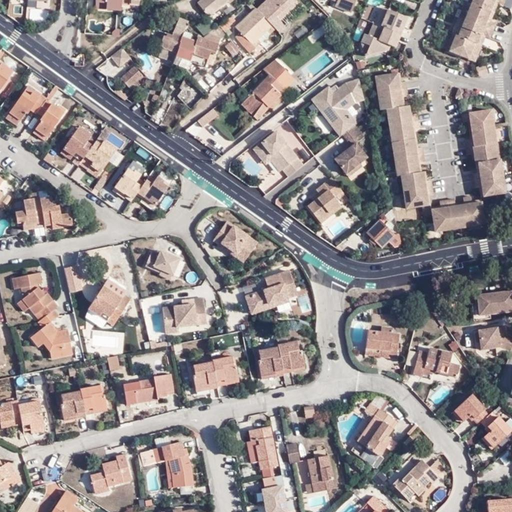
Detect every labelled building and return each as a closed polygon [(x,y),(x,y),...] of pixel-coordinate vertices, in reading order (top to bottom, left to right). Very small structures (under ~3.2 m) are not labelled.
[(121,0),(95,0),(96,2),(107,3),(106,9),(120,11),(121,4),(121,0)] [(227,0),(199,0),(196,2),(207,16),(227,0)] [(266,0),(256,10),(270,25),(273,27),(274,27),(278,32),(285,26),(279,20),(276,17),(283,10),(286,13),(297,2),(295,0),(266,0)] [(330,0),(335,2),(333,6),(348,13),(353,0),(330,0)] [(502,7),(505,0),(473,0),(471,5),(490,13),(493,4),(497,6),(502,7)] [(459,19),(464,21),(467,14),(464,12),(467,4),(465,3),(459,19)] [(471,5),(467,4),(464,12),(467,14),(464,21),(492,33),(495,25),(490,23),(487,21),(490,13),(471,5)] [(372,23),(374,24),(381,8),(376,6),(370,22),(372,23)] [(266,29),(270,25),(256,10),(254,8),(235,27),(239,32),(234,37),(249,52),(255,46),(251,43),(256,38),(257,38),(266,29)] [(381,8),(374,24),(399,34),(405,18),(381,8)] [(279,20),(286,13),(283,10),(276,17),(279,20)] [(177,53),(185,33),(186,30),(189,22),(178,18),(172,35),(167,34),(166,38),(163,36),(159,47),(162,48),(177,53)] [(231,23),(229,22),(226,19),(216,27),(220,32),(231,23)] [(452,35),(454,36),(458,26),(462,28),(464,21),(459,19),(452,35)] [(489,40),(492,33),(464,21),(462,28),(458,26),(454,36),(455,36),(477,45),(481,36),(485,38),(489,40)] [(374,24),(372,23),(367,36),(364,34),(360,43),(368,46),(365,54),(364,54),(364,56),(385,51),(388,46),(390,40),(395,42),(399,34),(374,24)] [(216,27),(206,35),(213,38),(220,32),(216,27)] [(191,62),(197,43),(190,40),(191,35),(185,33),(177,53),(174,61),(173,64),(187,69),(189,62),(191,62)] [(199,36),(197,43),(191,62),(210,69),(215,55),(210,53),(214,44),(217,45),(219,40),(213,38),(206,35),(204,37),(202,37),(199,36)] [(445,50),(449,52),(455,36),(454,36),(452,35),(445,50)] [(482,47),(477,45),(455,36),(449,52),(464,58),(465,56),(476,60),(482,47)] [(260,42),(256,38),(251,43),(255,46),(260,42)] [(236,50),(228,41),(223,46),(230,54),(236,50)] [(219,46),(217,45),(214,44),(210,53),(215,55),(219,46)] [(160,55),(174,61),(177,53),(162,48),(160,55)] [(117,67),(128,58),(120,49),(109,57),(117,67)] [(294,79),(275,60),(263,70),(269,75),(284,89),(294,79)] [(0,62),(0,86),(11,70),(0,62)] [(483,65),(474,68),(477,77),(486,73),(483,65)] [(142,76),(134,67),(120,79),(128,87),(129,86),(132,90),(141,82),(138,79),(142,76)] [(398,83),(396,73),(374,77),(379,111),(386,110),(397,176),(400,175),(405,208),(427,205),(426,196),(428,195),(433,195),(430,181),(426,181),(423,181),(422,172),(421,172),(419,172),(417,162),(420,162),(424,162),(421,147),(417,148),(415,148),(412,129),(414,129),(419,128),(416,115),(412,115),(410,116),(408,106),(404,106),(401,107),(400,98),(402,97),(406,97),(404,82),(400,83),(398,83)] [(258,112),(261,115),(280,95),(280,94),(284,89),(269,75),(244,102),(256,114),(258,112)] [(204,96),(185,77),(179,90),(181,92),(177,96),(185,104),(190,109),(204,96)] [(311,101),(339,138),(344,134),(356,125),(356,124),(345,110),(355,103),(364,100),(359,80),(345,84),(338,90),(335,86),(330,90),(328,88),(311,101)] [(46,135),(61,115),(55,110),(58,107),(46,99),(47,98),(41,93),(28,85),(24,91),(9,111),(20,118),(21,119),(29,108),(36,113),(37,111),(44,116),(36,127),(46,135)] [(461,100),(464,92),(457,90),(453,97),(461,100)] [(151,103),(156,105),(159,98),(154,96),(151,103)] [(256,114),(244,102),(240,106),(253,117),(256,115),(256,114)] [(59,105),(58,107),(55,110),(61,115),(65,109),(59,105)] [(494,143),(495,143),(489,110),(460,115),(462,123),(466,122),(469,121),(472,139),(470,140),(465,141),(466,148),(467,155),(471,155),(474,154),(477,172),(475,173),(470,174),(473,188),(477,187),(480,186),(482,196),(506,192),(500,159),(497,159),(494,143)] [(20,118),(10,111),(6,117),(16,124),(20,118)] [(208,113),(197,121),(202,127),(213,119),(208,113)] [(78,125),(76,129),(82,133),(83,132),(89,137),(91,134),(85,129),(78,125)] [(365,137),(356,125),(344,134),(353,146),(346,151),(347,152),(344,154),(343,153),(336,159),(347,173),(360,163),(368,157),(357,143),(365,137)] [(46,135),(36,127),(33,131),(44,139),(46,135)] [(104,127),(97,137),(102,140),(103,139),(104,140),(110,131),(104,127)] [(101,171),(112,155),(107,151),(111,145),(104,140),(103,139),(102,140),(97,137),(94,140),(91,145),(86,141),(89,137),(83,132),(82,133),(76,129),(62,148),(73,155),(75,156),(80,160),(84,155),(92,161),(90,164),(101,171)] [(291,176),(305,164),(279,130),(256,149),(265,161),(273,155),(285,169),(291,176)] [(116,149),(111,145),(107,151),(112,155),(116,149)] [(70,158),(73,155),(62,148),(60,150),(70,158)] [(92,161),(84,155),(80,160),(79,162),(88,168),(88,167),(90,164),(92,161)] [(282,171),(285,169),(273,155),(265,161),(267,163),(272,159),(282,171)] [(107,179),(116,165),(111,162),(101,175),(107,179)] [(363,165),(360,163),(347,173),(349,176),(363,165)] [(101,171),(90,164),(88,167),(88,168),(87,169),(97,176),(98,174),(101,171)] [(155,202),(167,185),(162,181),(164,179),(169,182),(172,178),(160,170),(157,175),(152,182),(146,178),(141,185),(135,181),(140,174),(135,169),(133,172),(127,167),(114,185),(126,193),(125,194),(131,199),(136,192),(142,197),(143,195),(145,196),(155,202)] [(343,190),(333,177),(318,189),(320,192),(323,195),(316,200),(310,205),(321,219),(334,209),(336,211),(343,205),(336,196),(343,190)] [(123,196),(125,194),(126,193),(114,185),(112,188),(123,196)] [(62,222),(63,223),(73,221),(71,211),(65,212),(61,213),(60,207),(59,204),(53,205),(51,195),(47,196),(40,197),(39,196),(29,197),(23,198),(25,208),(16,210),(18,221),(23,220),(23,223),(24,228),(36,226),(35,222),(44,221),(45,226),(53,225),(52,224),(62,222)] [(153,205),(155,202),(145,196),(144,199),(153,205)] [(440,209),(431,210),(434,232),(484,224),(481,202),(471,204),(470,201),(470,197),(463,198),(463,202),(464,205),(455,206),(454,203),(454,199),(439,202),(440,206),(440,209)] [(323,221),(336,211),(334,209),(321,219),(323,221)] [(384,216),(379,220),(384,225),(386,224),(391,228),(393,226),(384,216)] [(239,249),(247,255),(257,241),(226,220),(213,239),(220,244),(222,242),(237,252),(239,249)] [(384,225),(379,220),(366,233),(371,238),(369,240),(374,245),(376,243),(381,248),(388,241),(394,235),(389,230),(391,228),(386,224),(384,225)] [(398,234),(394,235),(388,241),(394,247),(401,245),(398,234)] [(235,254),(237,252),(222,242),(220,244),(235,254)] [(244,259),(247,255),(239,249),(237,252),(235,254),(244,259)] [(182,257),(168,251),(166,255),(161,253),(154,250),(148,264),(162,271),(164,268),(174,273),(182,257)] [(65,267),(68,290),(87,288),(85,273),(79,274),(78,265),(65,267)] [(171,278),(174,273),(164,268),(162,271),(161,273),(171,278)] [(266,278),(268,284),(269,287),(264,289),(246,295),(251,309),(279,298),(277,292),(285,289),(288,296),(298,292),(290,269),(266,278)] [(45,317),(54,309),(59,306),(48,292),(45,295),(42,290),(39,287),(39,284),(43,283),(41,272),(17,276),(19,288),(23,287),(25,297),(24,298),(36,314),(40,310),(45,317)] [(108,278),(103,284),(114,291),(114,292),(119,285),(108,278)] [(120,312),(121,312),(131,297),(124,293),(122,296),(114,292),(114,291),(103,284),(89,307),(100,314),(101,315),(103,316),(109,315),(110,315),(111,314),(112,314),(120,312)] [(279,298),(288,296),(285,289),(277,292),(279,298)] [(479,315),(490,314),(511,311),(511,290),(477,295),(478,304),(479,315)] [(289,299),(288,296),(279,298),(251,309),(252,312),(289,299)] [(196,316),(206,316),(204,297),(194,298),(194,303),(182,304),(163,307),(165,332),(177,331),(177,326),(197,323),(196,316)] [(30,307),(24,298),(18,302),(25,311),(30,307)] [(279,320),(311,311),(307,299),(276,308),(279,320)] [(491,319),(490,314),(479,315),(478,304),(472,304),(474,321),(491,319)] [(97,317),(100,314),(89,307),(86,310),(97,317)] [(59,316),(54,309),(45,317),(40,320),(39,321),(43,328),(54,326),(51,322),(59,316)] [(36,314),(40,320),(45,317),(40,310),(36,314)] [(54,326),(43,328),(41,329),(31,336),(39,347),(44,343),(51,351),(65,349),(63,343),(71,342),(68,330),(68,329),(58,331),(54,326)] [(501,347),(510,351),(511,345),(511,336),(505,334),(504,326),(478,330),(481,350),(501,347)] [(51,351),(52,357),(73,354),(75,363),(85,361),(78,328),(68,330),(71,342),(63,343),(65,349),(51,351)] [(390,356),(390,358),(397,359),(400,337),(393,336),(382,334),(369,333),(366,353),(375,354),(390,356)] [(278,342),(279,348),(292,345),(291,339),(278,342)] [(306,366),(304,355),(301,355),(299,344),(292,345),(279,348),(279,349),(260,353),(262,363),(260,363),(262,376),(276,373),(276,376),(284,374),(284,373),(293,372),(292,369),(306,366)] [(431,370),(432,370),(435,371),(435,373),(456,378),(459,366),(448,363),(450,354),(428,349),(427,354),(418,351),(413,374),(421,376),(422,374),(422,373),(423,368),(431,370)] [(241,377),(238,364),(236,365),(234,356),(215,360),(215,362),(195,366),(197,375),(195,376),(197,389),(211,387),(212,389),(220,388),(219,385),(227,384),(227,380),(241,377)] [(121,370),(119,357),(109,359),(111,372),(121,370)] [(139,404),(160,401),(160,398),(168,396),(168,392),(176,391),(173,374),(155,377),(155,379),(140,382),(140,383),(142,390),(136,390),(139,404)] [(109,408),(106,395),(104,395),(102,386),(81,390),(82,392),(63,396),(65,405),(62,406),(65,419),(78,416),(78,419),(87,417),(87,416),(96,414),(95,411),(109,408)] [(357,441),(378,456),(385,448),(385,447),(380,443),(386,435),(387,436),(393,429),(398,422),(381,410),(387,400),(388,398),(378,396),(373,404),(367,412),(374,418),(357,441)] [(487,436),(498,447),(511,433),(511,431),(495,413),(491,416),(486,411),(487,410),(473,396),(457,410),(468,421),(470,419),(473,416),(477,419),(474,422),(479,427),(482,425),(488,430),(489,428),(492,431),(489,434),(487,436)] [(387,400),(381,410),(383,411),(390,402),(387,400)] [(46,427),(40,402),(30,403),(20,406),(19,401),(0,404),(0,421),(1,421),(2,424),(2,425),(15,422),(16,426),(23,424),(24,429),(31,427),(32,430),(46,427)] [(161,406),(160,401),(139,404),(139,410),(161,406)] [(308,417),(316,416),(315,406),(307,407),(306,407),(308,417)] [(465,423),(468,421),(457,410),(455,413),(465,423)] [(261,445),(257,445),(261,469),(278,466),(272,426),(250,430),(252,441),(256,440),(260,439),(261,445)] [(391,439),(387,436),(386,435),(380,443),(385,447),(385,448),(391,452),(398,443),(391,439)] [(495,449),(498,447),(487,436),(485,438),(495,449)] [(372,466),(378,456),(357,441),(351,450),(372,466)] [(193,472),(190,463),(186,464),(184,457),(189,455),(187,449),(184,450),(182,442),(155,449),(155,450),(156,453),(164,450),(166,460),(166,461),(167,461),(170,460),(173,471),(174,487),(193,486),(193,472)] [(297,444),(287,446),(291,464),(301,462),(297,444)] [(155,450),(142,453),(145,467),(158,463),(158,462),(156,453),(155,450)] [(158,462),(166,460),(164,450),(156,453),(158,462)] [(108,484),(109,486),(133,480),(126,455),(117,457),(118,461),(103,465),(105,473),(91,476),(94,487),(108,484)] [(336,489),(329,455),(309,459),(313,482),(315,492),(336,489)] [(402,475),(393,484),(408,498),(415,491),(418,494),(425,488),(423,486),(430,479),(433,482),(439,476),(423,459),(404,478),(402,475)] [(0,484),(11,478),(5,466),(4,467),(0,469),(0,467),(0,465),(2,465),(0,460),(0,484)] [(12,463),(5,466),(11,478),(18,475),(12,463)] [(373,477),(380,484),(387,478),(381,471),(373,477)] [(315,492),(313,482),(307,484),(308,493),(315,492)] [(263,503),(286,498),(283,483),(260,488),(263,503)] [(109,490),(109,486),(108,484),(94,487),(95,493),(109,490)] [(84,511),(76,507),(81,499),(69,492),(55,511),(84,511)] [(389,511),(390,511),(374,496),(367,503),(375,511),(373,511),(364,511),(363,511),(362,511),(389,511)] [(511,511),(511,497),(487,500),(488,511),(486,511),(511,511)] [(288,511),(286,498),(263,503),(265,511),(288,511)]
